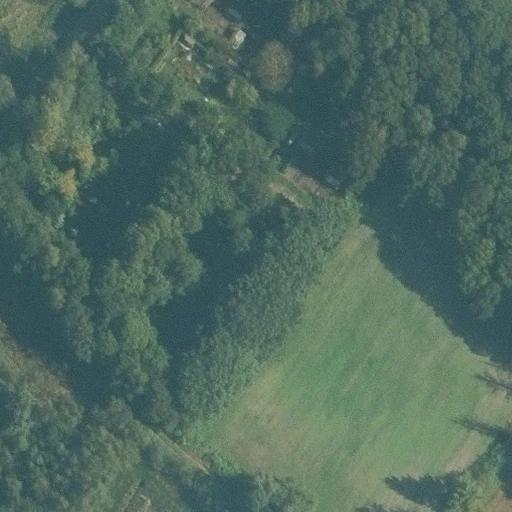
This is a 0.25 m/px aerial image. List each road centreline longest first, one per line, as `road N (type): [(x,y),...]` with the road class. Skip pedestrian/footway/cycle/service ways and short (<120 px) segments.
road 1 (track): [(0,265),(246,511)]
road 2 (tertiary): [(0,141),(105,0)]
